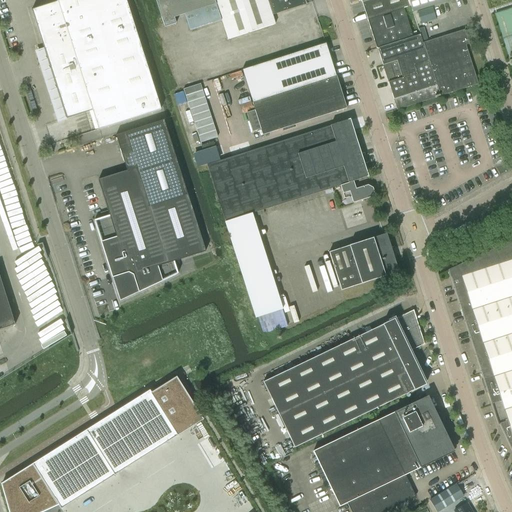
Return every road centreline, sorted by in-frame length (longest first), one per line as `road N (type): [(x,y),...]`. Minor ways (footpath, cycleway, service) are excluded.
road 1 (unclassified): [(89,346),(0,62)]
road 2 (tertiary): [(508,511),(461,397),(411,237)]
road 3 (tertiary): [(411,237),(334,0)]
road 4 (unclassified): [(0,453),(100,388),(89,346)]
road 5 (unclassified): [(89,346),(83,382),(0,437)]
road 6 (unclassified): [(511,121),(478,0)]
road 7 (unknown): [(480,447),(378,511)]
